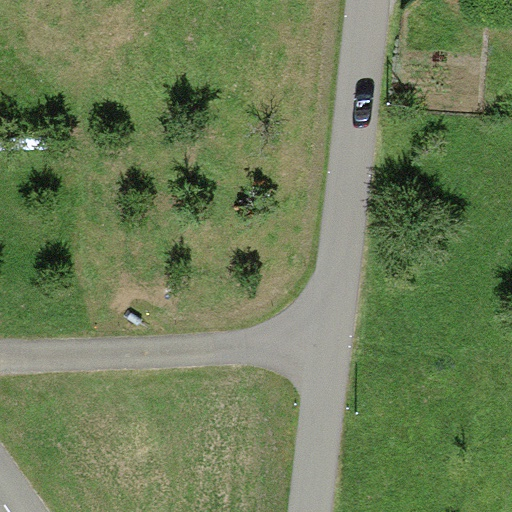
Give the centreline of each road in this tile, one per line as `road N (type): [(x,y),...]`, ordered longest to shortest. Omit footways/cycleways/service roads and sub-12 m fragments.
road 1 (tertiary): [(332,343),(366,0)]
road 2 (residential): [(332,343),(0,358)]
road 3 (tertiary): [(307,511),(332,343)]
